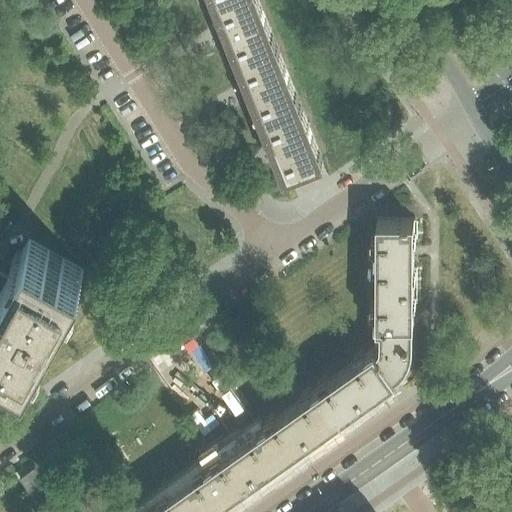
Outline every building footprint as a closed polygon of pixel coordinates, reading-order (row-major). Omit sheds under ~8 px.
[(276,42),(266,17),(258,0),(217,0),(240,56),(276,42)] [(299,100),(276,42),(240,56),(263,115),(299,100)] [(323,159),(316,144),(299,100),(263,115),(287,173),(323,159)] [(414,284),(415,219),(415,218),(377,218),(377,246),(376,246),(376,257),(377,257),(377,284),(414,284)] [(0,351),(29,367),(70,294),(84,269),(29,239),(8,276),(0,271),(0,351)] [(414,322),(414,284),(377,284),(377,310),(376,310),(376,321),(377,321),(377,342),(413,343),(413,322),(414,322)] [(406,365),(410,357),(412,350),(413,343),(377,342),(376,345),(374,347),(374,346),(365,352),(366,353),(344,369),(365,399),(396,377),(395,376),(401,371),(406,365)] [(365,399),(344,369),(322,384),(321,383),(312,390),(313,391),(290,406),(312,437),(365,399)] [(312,437),(290,406),(269,422),(268,421),(259,427),(260,428),(237,444),(259,475),(312,437)] [(205,511),(259,475),(237,444),(215,460),(214,459),(210,462),(205,465),(206,466),(184,481),(205,511)] [(20,476),(36,498),(50,487),(35,465),(20,476)] [(205,511),(184,481),(162,497),(161,496),(152,502),(153,503),(140,511),(205,511)]
